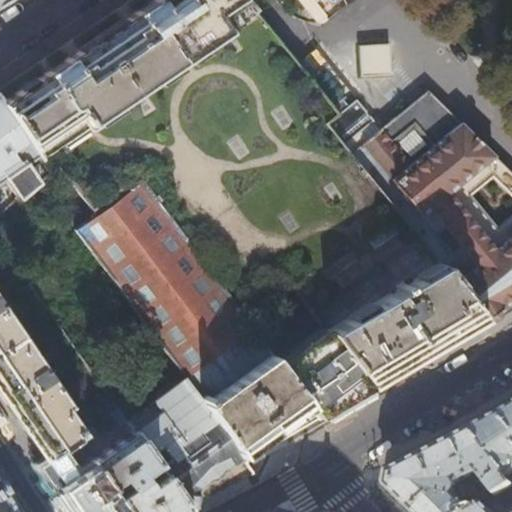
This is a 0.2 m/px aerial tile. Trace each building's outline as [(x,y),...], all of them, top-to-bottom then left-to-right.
[(2,103),(48,173),(58,165),(90,209),(132,178),(136,183),(233,310),(279,275),(320,326),(368,386),(398,368),(451,337),(481,319),(321,126),(334,116),(329,109),(243,0),(153,0),(149,3),(73,54),(2,103)] [(511,174),(426,90),(414,100),(481,165),(447,192),(493,248),(511,232),(511,174)] [(0,183),(4,181),(16,200),(48,173),(2,103),(0,99),(0,183)] [(341,100),(329,109),(334,116),(321,126),(481,319),(511,301),(511,232),(493,248),(447,192),(481,165),(414,100),(379,128),(355,99),(345,106),(341,100)] [(233,310),(136,183),(69,232),(181,380),(239,456),(242,461),(261,449),(295,429),(316,417),(273,361),(267,353),(252,364),(227,383),(212,364),(237,345),(252,333),(233,310)] [(46,459),(73,442),(71,440),(79,435),(61,407),(63,405),(0,309),(0,395),(20,425),(44,460),(46,459)] [(320,326),(273,361),(316,417),(345,400),(368,386),(320,326)] [(267,353),(252,333),(237,345),(252,364),(267,353)] [(151,402),(124,421),(187,509),(201,501),(192,490),(200,484),(226,465),(239,456),(181,380),(178,383),(168,381),(153,392),(151,402)] [(492,418),(469,430),(511,484),(511,406),(505,411),(492,418)] [(88,453),(82,456),(105,489),(115,483),(123,494),(113,501),(120,511),(180,511),(187,509),(124,421),(116,409),(108,414),(124,437),(92,458),(88,453)] [(71,440),(73,442),(78,450),(95,439),(87,429),(79,435),(71,440)] [(509,487),(511,485),(511,484),(469,430),(430,450),(387,472),(384,487),(409,511),(468,511),(471,511),(453,494),(456,491),(456,487),(455,485),(477,474),(490,490),(483,494),(487,501),(498,494),(509,487)] [(82,456),(78,450),(73,442),(46,459),(54,471),(63,473),(80,463),(87,471),(66,484),(61,476),(48,474),(42,476),(66,511),(120,511),(113,501),(105,489),(82,456)] [(0,484),(0,511),(18,511),(9,498),(0,484)] [(511,493),(511,491),(509,487),(498,494),(501,500),(511,493)]
